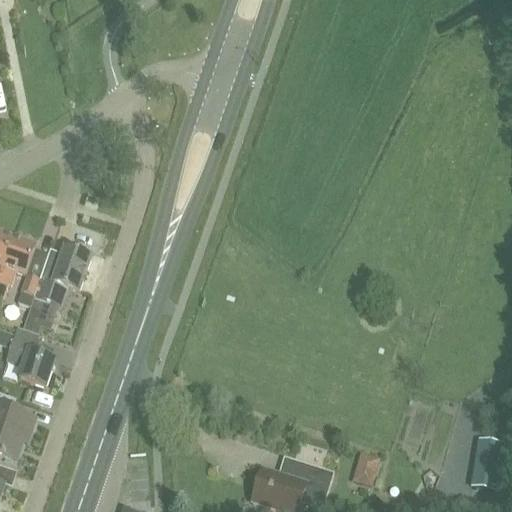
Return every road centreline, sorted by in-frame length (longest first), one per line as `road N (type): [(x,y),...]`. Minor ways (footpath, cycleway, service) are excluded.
road 1 (secondary): [(77,511),(222,79)]
road 2 (residential): [(33,511),(143,187),(144,138),(125,100)]
road 3 (residential): [(0,177),(125,100)]
